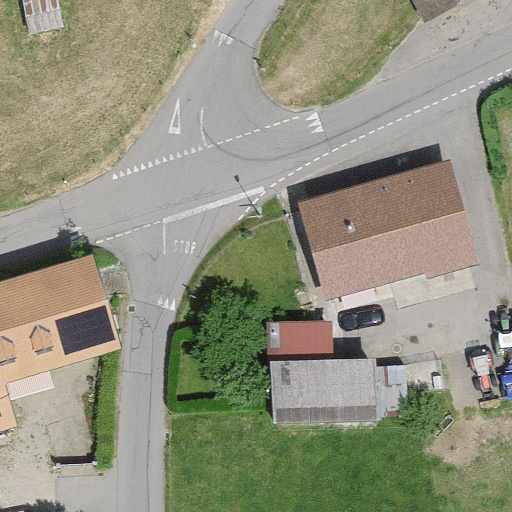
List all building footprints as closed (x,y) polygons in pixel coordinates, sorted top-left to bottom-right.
[(66,29),(60,0),(26,0),(33,35),(66,29)] [(488,0),(415,0),(432,30),(488,0)] [(457,172),(314,206),(337,302),(480,269),(457,172)] [(124,356),(96,259),(0,287),(0,434),(22,428),(11,388),(124,356)] [(336,332),(278,332),(279,412),(380,411),(380,362),(336,363),(336,332)]
